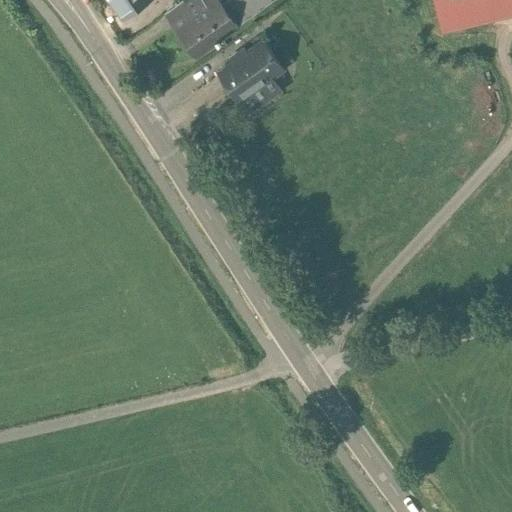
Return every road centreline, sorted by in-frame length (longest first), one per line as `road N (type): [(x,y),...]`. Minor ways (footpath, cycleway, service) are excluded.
road 1 (tertiary): [(60,0),(408,511)]
road 2 (track): [(282,372),(0,438)]
road 3 (track): [(511,321),(305,367)]
